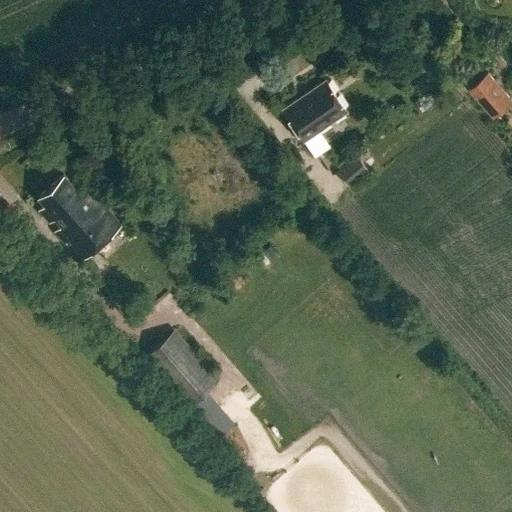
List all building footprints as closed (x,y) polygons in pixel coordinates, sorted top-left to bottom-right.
[(477,79),(472,72),(465,78),(471,86),(468,88),(494,117),(511,100),(511,95),(489,69),(477,79)] [(282,108),(303,139),(346,110),(325,79),(282,108)] [(356,155),(337,171),(349,185),(367,169),(356,155)] [(37,196),(44,204),(38,209),(49,222),(54,217),(61,225),(54,231),(80,260),(121,224),(120,223),(86,185),(79,191),(63,174),(37,196)] [(124,195),(131,204),(141,197),(134,188),(124,195)] [(320,214),(309,224),(320,236),(331,226),(320,214)] [(203,389),(215,379),(173,331),(147,354),(189,401),(217,435),(232,422),(203,389)]
